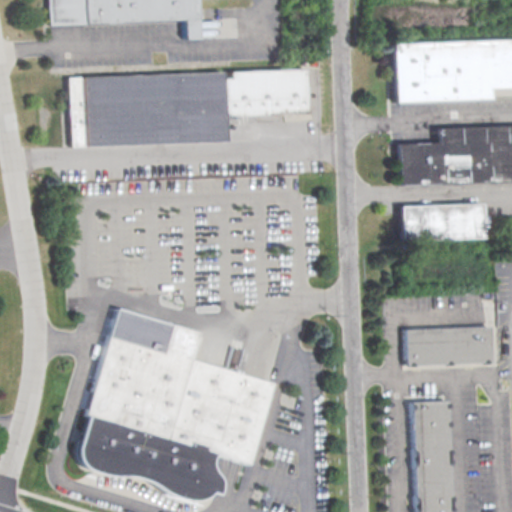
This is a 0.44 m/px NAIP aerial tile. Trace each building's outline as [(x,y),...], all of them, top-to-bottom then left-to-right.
[(194,0),(196,40),(181,41),(181,22),(49,27),(48,0),(194,0)] [(511,44),(511,88),(487,89),(487,99),(392,103),(390,49),(511,44)] [(300,71),(301,114),(222,117),(223,141),(69,147),(66,79),(300,71)] [(511,127),(511,179),(396,187),(393,145),(434,143),(434,132),(511,127)] [(476,205),(478,239),(400,243),(398,209),(476,205)] [(160,353),(170,328),(196,334),(189,360),(263,385),(240,466),(204,455),(203,465),(212,479),(210,493),(203,492),(186,500),(170,497),(158,491),(140,481),(118,476),(107,476),(77,468),(72,457),(108,336),(160,353)] [(483,328),(485,365),(402,369),(400,332),(483,328)] [(444,402),(446,511),(408,511),(406,403),(444,402)]
